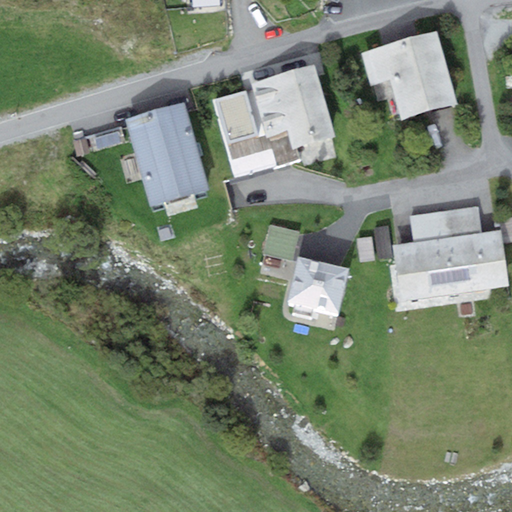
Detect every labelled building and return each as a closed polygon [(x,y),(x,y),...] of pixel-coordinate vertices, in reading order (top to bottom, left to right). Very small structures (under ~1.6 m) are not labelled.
[(459,103),(437,31),(360,54),(370,86),(390,80),(402,121),(459,103)] [(335,136),(314,65),(251,83),(268,137),(287,131),(293,149),(335,136)] [(210,189),(185,103),(127,120),(152,206),(210,189)] [(455,293),(509,286),(501,230),(480,233),(476,207),(443,211),(455,293)] [(401,301),(455,293),(443,211),(411,216),(414,242),(393,245),(401,301)] [(292,274),(299,237),(268,231),(260,268),(292,274)] [(357,239),(359,266),(389,264),(387,237),(357,239)] [(348,269),(298,257),(288,302),(338,314),(348,269)]
